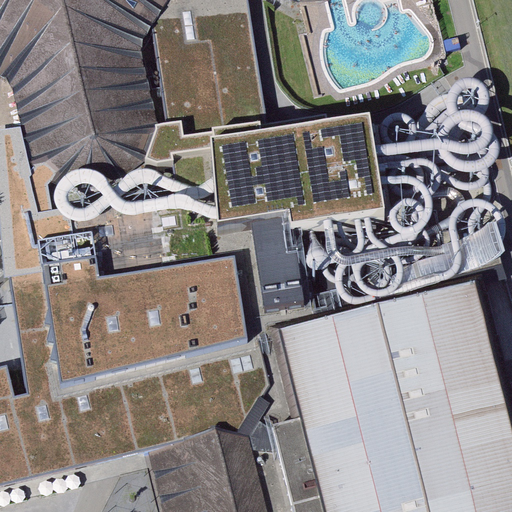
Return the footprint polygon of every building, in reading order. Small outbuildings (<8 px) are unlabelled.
[(511,511),(511,436),(476,292),(316,331),(299,241),(385,228),(376,170),(370,130),(328,136),(327,125),(269,134),(248,0),(173,0),(160,20),(152,35),(169,149),(177,200),(66,217),(74,270),(9,280),(13,306),(27,399),(14,403),(6,372),(0,373),(0,491),(148,455),(161,511),(511,511)] [(0,0),(0,80),(6,84),(11,89),(30,167),(43,178),(57,185),(72,190),(89,191),(105,189),(120,183),(133,174),(145,163),(154,150),(160,135),(141,62),(143,50),(152,35),(160,20),(173,0),(274,0),(293,7),(323,6),(329,5),(342,2),(349,0),(0,0)] [(425,111),(425,146),(435,146),(435,157),(458,157),(458,146),(478,146),(478,110),(425,111)] [(491,185),(486,162),(466,167),(471,190),(491,185)] [(420,298),(500,287),(492,228),(454,233),(457,252),(446,254),(449,273),(417,277),(420,298)]
